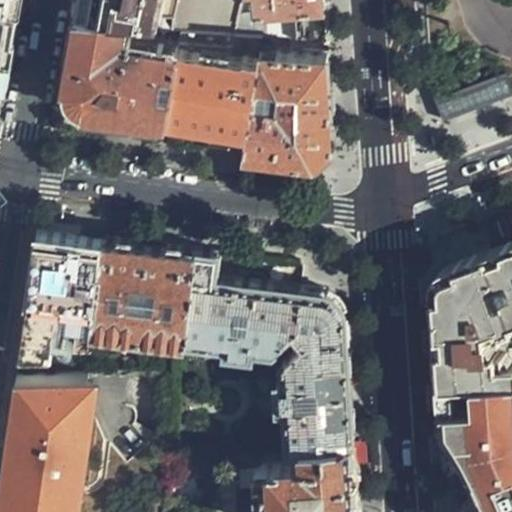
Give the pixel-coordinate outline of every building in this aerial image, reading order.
[(15,18),(18,0),(0,0),(0,93),(3,91),(15,18)] [(77,0),(77,7),(152,14),(172,17),(171,27),(207,29),(209,20),(238,23),(242,0),(77,0)] [(298,36),(328,38),(325,0),(242,0),(238,23),(236,31),(263,33),(266,33),(266,12),(262,12),(264,3),(295,3),(298,36)] [(152,14),(77,7),(63,92),(72,103),(84,107),(113,110),(122,111),(134,112),(157,115),(169,41),(148,39),(152,14)] [(207,29),(236,31),(238,23),(209,20),(207,29)] [(238,119),(250,120),(260,53),(169,41),(157,115),(162,115),(167,113),(168,110),(238,119)] [(335,138),(329,46),(262,42),(260,53),(250,120),(246,150),(315,157),(326,147),(335,138)] [(511,93),(511,90),(511,89),(505,71),(432,97),(440,119),(511,93)] [(26,319),(56,323),(92,327),(102,235),(75,233),(39,229),(26,319)] [(175,242),(102,235),(92,327),(187,338),(197,244),(175,242)] [(511,243),(498,249),(509,277),(511,275),(511,243)] [(300,443),(356,438),(345,304),(345,301),(343,299),(342,296),(340,294),(338,292),(335,290),(333,288),(330,287),(327,286),(324,286),(307,284),(216,274),(218,246),(197,244),(187,338),(226,342),(225,348),(251,352),(253,345),(273,347),(293,329),(302,340),(284,358),(289,444),(300,443)] [(457,265),(445,282),(447,317),(453,406),(464,404),(464,379),(511,376),(511,332),(511,333),(510,325),(511,324),(511,284),(509,277),(498,249),(478,257),(457,265)] [(26,319),(20,355),(52,355),(56,323),(26,319)] [(69,369),(28,370),(15,459),(20,460),(15,490),(10,490),(6,511),(73,511),(78,484),(83,485),(92,424),(82,423),(90,369),(69,369)] [(18,370),(5,458),(10,458),(15,459),(28,370),(18,370)] [(511,511),(511,376),(464,379),(464,404),(453,406),(455,437),(463,437),(477,466),(484,479),(487,485),(491,491),(480,498),(473,506),(472,511),(511,511)] [(463,437),(455,437),(453,406),(449,405),(452,461),(457,461),(459,461),(459,467),(477,466),(463,437)] [(362,511),(360,482),(356,438),(300,443),(300,459),(263,464),(266,511),(362,511)] [(15,459),(10,458),(7,475),(5,489),(10,490),(15,490),(20,460),(15,459)] [(212,511),(237,511),(238,482),(213,485),(212,511)] [(5,489),(0,488),(0,489),(0,511),(6,511),(10,490),(5,489)]
